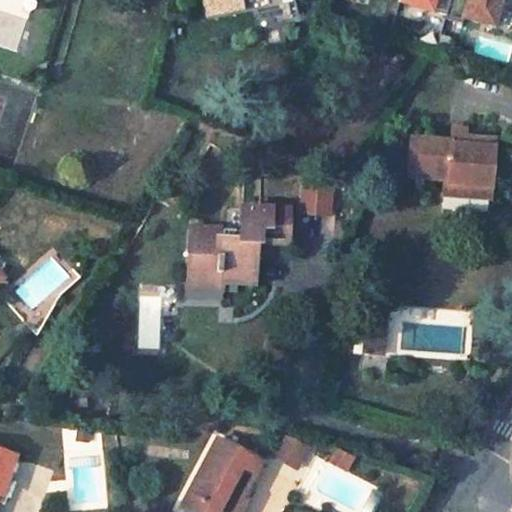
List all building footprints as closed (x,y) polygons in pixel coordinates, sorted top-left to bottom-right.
[(202,0),(206,19),(240,12),(238,0),(202,0)] [(444,16),(448,0),(397,0),(397,2),(444,16)] [(448,0),(444,16),(443,20),(459,24),(461,19),(491,28),(499,0),(448,0)] [(460,140),(405,136),(404,178),(436,180),(434,195),(485,199),(490,139),(461,137),(460,140)] [(333,195),(304,194),(303,222),(332,223),(333,195)] [(283,264),(285,218),(238,215),(236,237),(191,234),(188,279),(221,281),(220,290),(247,291),(249,264),(283,264)] [(188,279),(186,294),(220,298),(220,290),(221,281),(188,279)] [(384,352),(384,321),(365,321),(366,353),(384,352)] [(310,450),(287,440),(274,468),(297,478),(310,450)] [(258,469),(213,444),(175,511),(218,511),(224,501),(236,508),(258,469)] [(0,500),(15,461),(0,455),(0,500)] [(218,511),(242,511),(243,511),(236,508),(224,501),(218,511)]
